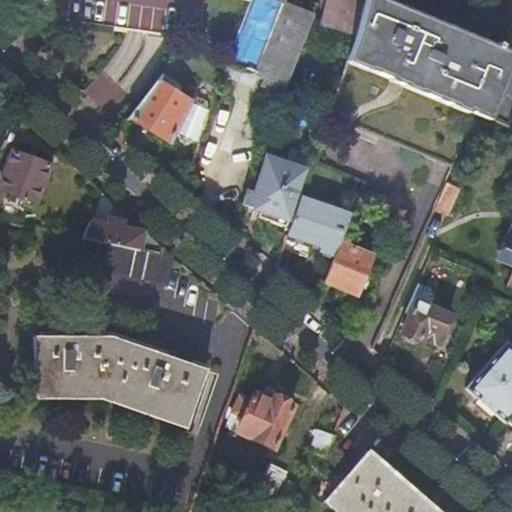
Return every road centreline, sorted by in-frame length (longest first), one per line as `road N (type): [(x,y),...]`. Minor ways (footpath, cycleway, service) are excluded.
road 1 (unclassified): [(510,511),(242,287),(0,44)]
road 2 (unknown): [(239,385),(183,442),(161,449),(2,434)]
road 3 (unknown): [(239,385),(138,284)]
